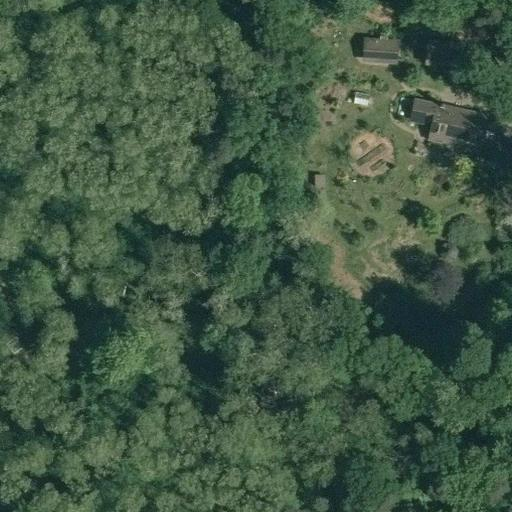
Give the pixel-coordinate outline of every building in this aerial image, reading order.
[(500,39),(485,47),(491,58),(506,49),(500,39)] [(395,63),(396,43),(368,41),(367,61),(395,63)] [(449,64),(461,65),(462,43),(450,42),(449,64)] [(482,103),(498,91),(477,67),(460,79),(482,103)] [(429,139),(449,144),(480,151),(487,119),(471,115),(471,113),(416,100),(411,120),(432,125),(429,139)] [(439,255),(443,260),(449,262),(454,259),(455,253),(452,247),(446,246),(441,249),(439,255)]
